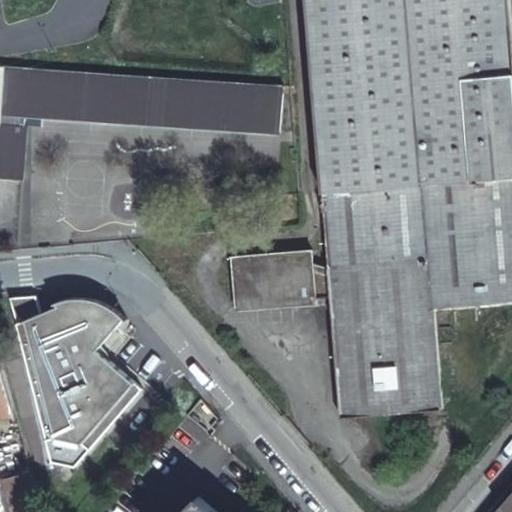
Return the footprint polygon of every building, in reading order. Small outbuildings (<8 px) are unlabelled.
[(511,174),(511,86),(503,0),(303,0),(322,193),(420,183),(511,174)] [(282,87),(0,68),(0,174),(21,176),(27,117),(278,134),(282,87)] [(511,297),(511,174),(420,183),(427,258),(431,306),(511,297)] [(420,183),(322,193),(328,266),(427,258),(420,183)] [(238,305),(331,296),(328,266),(311,260),(311,251),(233,258),(238,305)] [(441,408),(431,306),(427,258),(328,266),(331,296),(341,417),(441,408)] [(40,296),(14,296),(54,478),(70,479),(153,382),(117,354),(141,331),(128,321),(133,311),(122,303),(112,297),(103,293),(92,292),(83,292),(73,294),(63,299),(47,313),(40,296)] [(1,372),(0,370),(0,408),(10,407),(1,372)] [(39,511),(33,491),(26,466),(2,473),(12,511),(39,511)] [(237,497),(214,476),(182,511),(240,511),(231,504),(237,497)]
